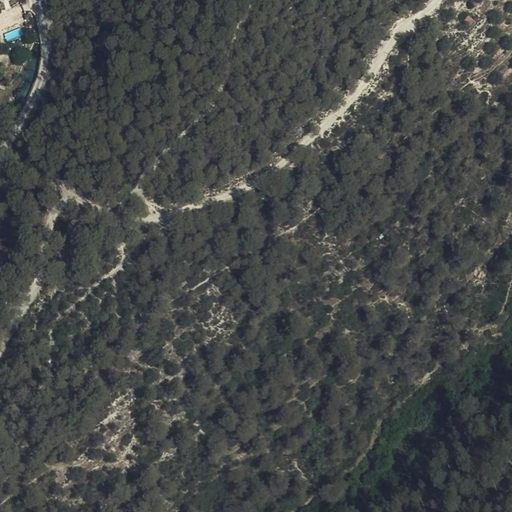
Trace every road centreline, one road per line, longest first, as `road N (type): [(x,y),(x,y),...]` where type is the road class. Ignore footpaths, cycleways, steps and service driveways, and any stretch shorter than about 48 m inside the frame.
road 1 (track): [(0,353),(39,288),(55,204),(142,197),(160,218),(247,186),(358,87),(402,25),(435,0)]
road 2 (residential): [(0,168),(43,66),(37,0)]
